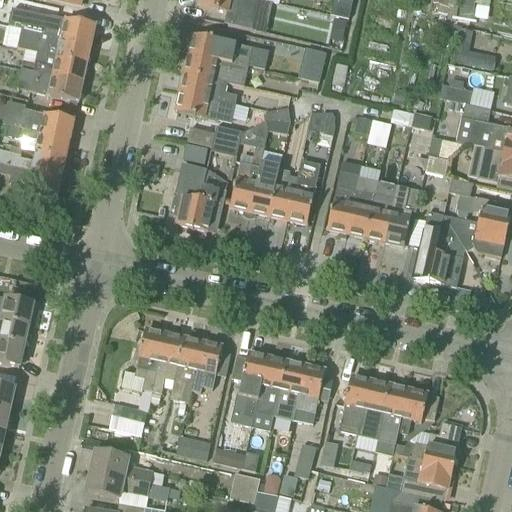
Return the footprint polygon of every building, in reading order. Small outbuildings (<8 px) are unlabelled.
[(266,4),(247,0),(201,0),(199,10),(226,16),(224,27),(252,33),(258,3),(266,5),(266,4)] [(455,25),(459,0),(433,0),(432,6),(437,8),(436,15),(447,17),(446,23),(455,25)] [(491,0),(461,0),(457,23),(474,26),(476,11),(474,11),(474,4),(489,8),(491,0)] [(331,20),(333,21),(347,24),(351,4),(335,1),(331,20)] [(6,30),(21,33),(91,49),(95,28),(52,20),(52,22),(10,12),(6,30)] [(347,24),(333,21),(327,46),(341,49),(347,24)] [(495,59),(468,54),(472,35),(457,32),(451,66),(492,74),(495,59)] [(87,67),(91,49),(29,35),(21,33),(19,42),(16,52),(37,57),(87,67)] [(193,38),(188,58),(248,71),(252,52),(243,50),(193,38)] [(83,86),(87,67),(37,57),(34,66),(21,64),(20,72),(83,86)] [(243,91),(248,71),(188,58),(184,77),(227,87),(243,91)] [(318,87),(323,67),(302,62),(297,82),(318,87)] [(348,71),(336,68),(331,87),(343,90),(348,71)] [(78,107),(83,86),(20,72),(18,82),(30,85),(28,96),(78,107)] [(225,96),(227,87),(184,77),(180,96),(235,109),(237,99),(225,96)] [(443,103),(469,109),(472,95),(446,89),(443,103)] [(404,95),(395,94),(393,106),(402,108),(404,95)] [(235,109),(180,96),(176,116),(231,128),(235,109)] [(424,104),(408,100),(406,108),(422,112),(424,104)] [(0,128),(70,144),(74,123),(44,116),(43,118),(25,113),(25,110),(7,105),(6,109),(0,107),(0,128)] [(489,115),(469,110),(464,108),(461,123),(473,126),(468,148),(483,151),(511,157),(511,133),(486,127),(489,115)] [(267,128),(267,130),(283,128),(283,126),(289,125),(287,112),(265,115),(267,126),(267,128)] [(394,113),(391,127),(402,129),(410,131),(413,118),(394,113)] [(332,140),(334,132),(334,122),(331,118),(311,118),(307,135),(332,140)] [(431,122),(413,118),(410,131),(428,135),(431,122)] [(354,136),(367,139),(371,125),(358,122),(354,136)] [(267,126),(257,130),(252,151),(254,151),(252,160),(242,158),(229,212),(249,216),(262,154),(266,135),(267,130),(267,128),(267,126)] [(66,162),(70,144),(0,128),(0,137),(23,143),(21,152),(35,156),(66,162)] [(210,155),(234,161),(240,136),(216,130),(214,137),(211,150),(210,155)] [(187,145),(211,150),(214,137),(190,132),(187,145)] [(207,153),(185,148),(181,164),(203,168),(207,153)] [(66,162),(35,156),(33,165),(20,162),(21,159),(22,153),(6,149),(4,155),(0,154),(0,167),(61,182),(66,162)] [(511,157),(483,151),(476,183),(496,187),(498,180),(511,182),(511,157)] [(282,158),(262,154),(249,216),(268,221),(279,174),(282,158)] [(429,160),(425,176),(444,181),(448,164),(429,160)] [(287,225),(306,229),(312,201),(313,201),(320,169),(301,164),(297,182),(287,225)] [(61,182),(0,167),(0,177),(10,180),(7,192),(57,202),(61,182)] [(290,176),(279,174),(268,221),(287,225),(297,182),(289,180),(290,176)] [(326,233),(347,238),(359,183),(358,183),(359,180),(339,176),(326,233)] [(192,233),(199,202),(201,192),(202,189),(177,183),(173,198),(174,198),(172,209),(175,210),(173,219),(178,221),(176,229),(192,233)] [(366,185),(359,183),(347,238),(365,243),(378,186),(366,183),(366,185)] [(479,216),(477,228),(505,234),(509,217),(503,216),(503,211),(495,209),(495,206),(473,201),(469,200),(472,188),(452,184),(449,196),(458,198),(454,214),(458,214),(456,224),(466,226),(468,216),(470,217),(471,214),(479,216)] [(397,190),(378,186),(365,243),(384,247),(397,190)] [(201,192),(199,202),(192,233),(208,236),(209,227),(214,228),(215,220),(219,221),(222,208),(223,208),(226,195),(209,191),(202,189),(201,192)] [(408,193),(397,190),(384,247),(403,252),(410,221),(411,215),(404,213),(408,193)] [(427,218),(424,232),(419,252),(414,251),(408,275),(411,275),(410,281),(412,282),(428,286),(443,221),(427,218)] [(443,221),(428,286),(443,290),(444,289),(455,292),(462,262),(461,262),(463,254),(443,221)] [(466,226),(456,224),(443,221),(463,254),(465,256),(473,252),(476,256),(500,261),(505,234),(477,228),(466,226)] [(0,300),(0,323),(28,330),(33,308),(0,300)] [(480,302),(468,300),(465,311),(477,313),(480,302)] [(0,343),(24,349),(28,330),(0,323),(0,343)] [(152,396),(165,338),(144,333),(137,363),(138,363),(135,376),(145,378),(142,394),(152,396)] [(165,338),(152,396),(161,398),(165,383),(174,385),(183,342),(165,338)] [(189,408),(191,396),(202,346),(183,342),(174,385),(170,403),(189,408)] [(0,366),(19,371),(24,349),(0,343),(0,366)] [(222,351),(202,346),(191,396),(200,397),(202,391),(211,394),(214,381),(215,381),(222,351)] [(255,415),(255,416),(267,361),(247,356),(233,418),(253,422),(255,415)] [(287,365),(267,361),(255,416),(263,417),(265,409),(275,410),(273,421),(274,421),(287,365)] [(305,370),(287,365),(274,421),(292,425),(305,370)] [(325,374),(305,370),(292,425),(313,429),(325,374)] [(350,380),(340,430),(347,431),(346,441),(356,443),(370,385),(350,380)] [(389,389),(370,385),(356,443),(357,440),(376,444),(389,389)] [(0,415),(9,418),(15,392),(0,388),(0,415)] [(408,394),(389,389),(376,444),(395,448),(398,436),(408,394)] [(439,401),(408,394),(398,436),(407,438),(410,424),(421,426),(421,422),(434,425),(439,401)] [(152,396),(149,406),(159,408),(161,398),(152,396)] [(141,441),(147,416),(115,408),(108,434),(141,441)] [(0,435),(5,436),(9,418),(0,415),(0,435)] [(455,455),(461,432),(441,427),(438,440),(429,438),(426,449),(414,447),(410,444),(403,449),(403,450),(405,451),(403,459),(452,470),(456,456),(455,455)] [(220,435),(213,466),(224,469),(241,472),(244,458),(228,455),(232,437),(220,435)] [(210,447),(181,440),(177,459),(206,465),(210,447)] [(334,472),(341,446),(327,443),(321,469),(334,472)] [(301,448),(297,466),(311,469),(315,451),(301,448)] [(403,459),(405,451),(403,450),(395,448),(393,457),(403,459)] [(96,455),(91,475),(160,490),(162,478),(152,476),(152,477),(127,471),(130,462),(96,455)] [(244,458),(241,472),(256,475),(259,460),(245,457),(244,458)] [(449,486),(452,470),(403,459),(403,460),(407,461),(399,495),(436,503),(440,484),(449,486)] [(371,468),(351,463),(348,474),(361,477),(361,475),(369,477),(371,468)] [(169,492),(160,490),(91,475),(87,496),(121,503),(122,494),(147,499),(146,501),(166,506),(169,492)] [(279,481),(278,478),(269,476),(265,479),(262,495),(276,498),(279,481)] [(373,487),(384,490),(387,480),(375,477),(373,487)] [(229,503),(253,508),(259,484),(234,478),(229,503)] [(317,492),(328,494),(330,485),(319,482),(317,492)] [(275,511),(278,500),(257,495),(253,511),(275,511)]
